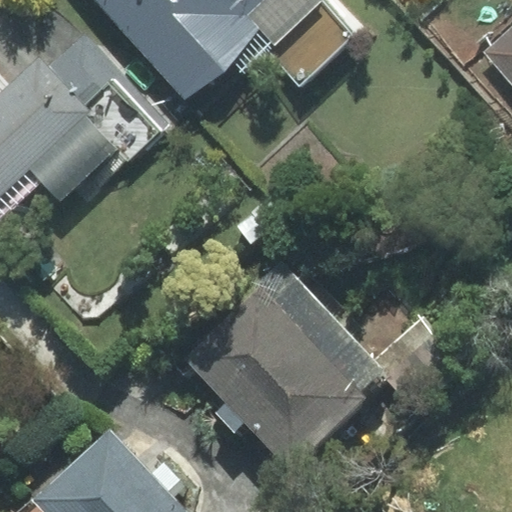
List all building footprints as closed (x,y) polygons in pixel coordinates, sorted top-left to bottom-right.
[(99,0),(186,94),(255,31),(300,80),(350,35),(317,0),(99,0)] [(511,27),(484,53),(511,84),(511,27)] [(87,34),(49,69),(37,57),(10,82),(0,71),(0,219),(40,182),(59,202),(76,187),(88,200),(171,124),(87,34)] [(258,291),(184,361),(224,403),(215,411),(234,431),(243,422),(289,471),(366,398),(360,391),(383,369),(292,273),(265,298),(258,291)] [(188,511),(111,427),(17,511),(188,511)]
